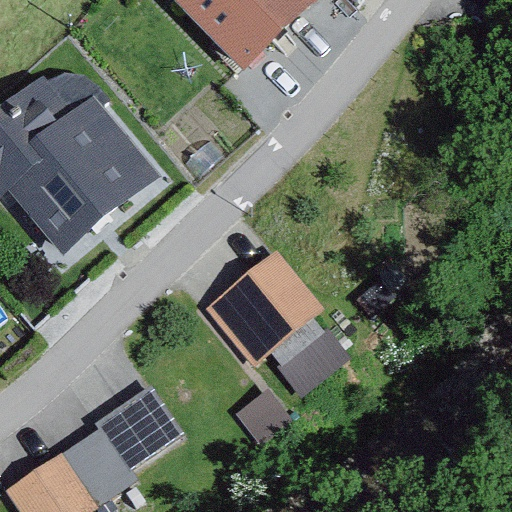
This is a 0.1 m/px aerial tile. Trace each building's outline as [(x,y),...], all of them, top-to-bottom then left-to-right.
[(196,0),(181,16),(250,83),(331,0),(196,0)] [(109,114),(82,81),(64,84),(53,93),(48,88),(0,128),(0,212),(11,203),(65,266),(159,187),(102,120),(109,114)] [(320,320),(273,260),(202,315),(249,375),(320,320)] [(178,442),(146,398),(94,435),(126,480),(178,442)] [(89,511),(62,467),(3,504),(8,511),(89,511)]
